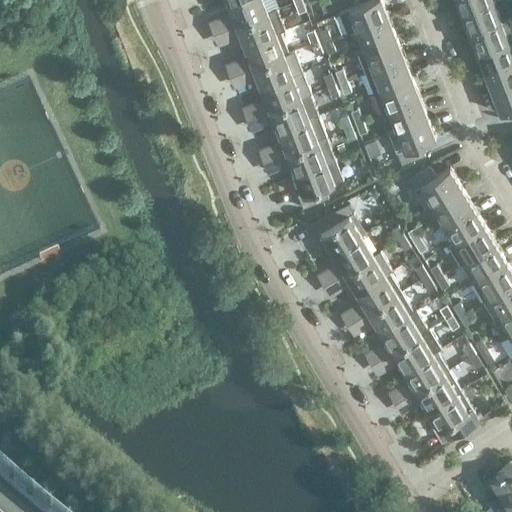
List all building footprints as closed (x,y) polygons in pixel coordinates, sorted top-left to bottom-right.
[(232,12),(228,14),(231,24),(277,6),(279,6),(276,0),(231,0),(228,1),(232,12)] [(303,0),(294,0),(299,11),(306,8),(303,0)] [(329,0),(321,3),(324,11),(336,7),(332,0),(329,0)] [(348,31),(358,27),(389,14),(382,0),(363,0),(339,10),(348,31)] [(458,0),(463,10),(486,0),(458,0)] [(486,0),(463,10),(471,30),(501,18),(493,0),(486,0)] [(277,6),(231,24),(235,33),(240,31),(245,43),(282,29),(286,27),(277,6)] [(213,31),(231,24),(228,14),(209,21),(213,31)] [(358,27),(366,47),(397,35),(389,14),(358,27)] [(471,30),(479,50),(511,36),(511,23),(508,15),(501,18),(471,30)] [(217,40),(235,33),(231,24),(213,31),(217,40)] [(319,29),(324,40),(331,37),(327,26),(319,29)] [(307,31),(311,42),(319,39),(314,28),(307,31)] [(250,55),(244,57),(248,66),(290,50),(282,29),(245,43),(250,55)] [(358,50),(366,71),(405,55),(397,35),(366,47),(358,50)] [(511,36),(479,50),(487,70),(511,59),(511,36)] [(324,40),(328,51),(336,48),(331,37),(324,40)] [(319,39),(311,42),(315,54),(323,51),(319,39)] [(290,50),(248,66),(252,76),(257,74),(261,86),(294,74),(303,70),(294,48),(290,50)] [(366,71),(374,91),(382,88),(413,75),(405,55),(366,71)] [(230,73),(248,66),(244,57),(226,64),(230,73)] [(511,59),(487,70),(495,90),(511,83),(511,59)] [(233,83),(252,76),(248,66),(230,73),(233,83)] [(335,70),(340,81),(347,78),(343,67),(335,70)] [(324,75),(328,86),(336,83),(331,72),(324,75)] [(266,99),(262,101),(266,110),(302,96),(294,74),(261,86),(266,99)] [(382,111),(390,108),(421,96),(413,75),(382,88),(374,91),(382,111)] [(340,81),(344,92),(352,90),(347,78),(340,81)] [(336,83),(328,86),(333,97),(340,94),(336,83)] [(503,110),(511,106),(511,83),(495,90),(503,110)] [(302,96),(266,110),(269,120),(274,118),(279,129),(311,117),(320,113),(312,92),(302,96)] [(390,108),(398,128),(429,116),(421,96),(390,108)] [(247,118),(266,110),(262,101),(243,108),(247,118)] [(352,110),(356,122),(364,119),(359,107),(352,110)] [(250,127),(269,120),(266,110),(247,118),(250,127)] [(340,117),(345,128),(352,125),(348,114),(340,117)] [(391,131),(399,151),(403,163),(426,154),(424,148),(421,143),(437,136),(429,116),(398,128),(391,131)] [(283,141),(278,143),(282,152),(319,138),(311,117),(279,129),(283,141)] [(356,122),(360,133),(368,130),(364,119),(356,122)] [(352,125),(345,128),(349,139),(357,136),(352,125)] [(319,138),(282,152),(286,162),(291,160),(295,170),(335,154),(328,135),(319,138)] [(263,160),(282,152),(278,143),(259,150),(263,160)] [(266,169),(286,162),(282,152),(263,160),(266,169)] [(335,154),(295,170),(299,181),(294,183),(301,200),(303,206),(330,196),(325,185),(344,177),(335,154)] [(426,207),(433,202),(462,185),(451,166),(437,175),(433,169),(430,164),(408,177),(426,207)] [(433,202),(445,221),(474,204),(462,185),(433,202)] [(328,242),(333,251),(362,233),(367,230),(354,210),(349,201),(334,208),(310,222),(314,228),(324,244),(328,242)] [(445,221),(456,240),(485,222),(474,204),(445,221)] [(461,262),(467,258),(496,241),(485,222),(456,240),(450,243),(461,262)] [(392,228),(398,238),(405,234),(399,223),(392,228)] [(407,229),(414,240),(421,235),(414,225),(407,229)] [(338,260),(334,262),(341,272),(374,252),(362,233),(333,251),(338,260)] [(411,244),(405,234),(398,238),(404,248),(411,244)] [(427,246),(421,235),(414,240),(420,250),(427,246)] [(467,258),(478,277),(507,260),(496,241),(467,258)] [(374,252),(341,272),(347,283),(351,281),(357,289),(390,269),(393,267),(381,248),(374,252)] [(474,281),(485,299),(511,282),(511,267),(507,260),(474,281)] [(324,282),(341,272),(334,262),(317,272),(324,282)] [(415,267),(421,277),(428,273),(422,262),(415,267)] [(430,266),(436,277),(443,272),(437,262),(430,266)] [(362,298),(358,301),(364,311),(402,288),(390,269),(357,289),(362,298)] [(330,293),(347,283),(341,272),(324,282),(330,293)] [(450,283),(443,272),(436,277),(443,287),(450,283)] [(435,283),(428,273),(421,277),(428,287),(435,283)] [(496,318),(501,315),(511,308),(511,282),(485,299),(496,318)] [(402,288),(364,311),(371,322),(375,319),(381,328),(414,308),(402,288)] [(453,304),(459,314),(466,310),(460,300),(453,304)] [(347,321),(364,311),(358,301),(341,311),(347,321)] [(439,306),(445,316),(452,312),(446,302),(439,306)] [(386,338),(382,340),(388,351),(422,330),(428,326),(417,307),(414,308),(381,328),(386,338)] [(511,308),(501,315),(511,333),(511,308)] [(472,320),(466,310),(459,314),(465,325),(472,320)] [(354,332),(371,322),(364,311),(347,321),(354,332)] [(459,322),(452,312),(445,316),(452,327),(459,322)] [(422,330),(388,351),(395,361),(399,359),(404,367),(437,347),(437,346),(433,349),(422,330)] [(475,340),(481,351),(488,347),(482,336),(475,340)] [(371,361),(388,351),(382,340),(365,351),(371,361)] [(463,345),(469,355),(476,351),(470,341),(463,345)] [(410,376),(405,379),(412,390),(449,367),(437,347),(404,367),(410,376)] [(481,351),(488,361),(495,357),(488,347),(481,351)] [(378,372),(395,361),(388,351),(371,361),(378,372)] [(476,351),(469,355),(475,366),(482,361),(476,351)] [(449,367),(412,390),(418,401),(423,398),(428,406),(461,386),(449,367)] [(395,400),(412,390),(405,379),(388,389),(395,400)] [(461,387),(428,407),(434,415),(429,418),(440,436),(443,440),(466,426),(480,418),(461,387)] [(402,411),(418,401),(412,390),(395,400),(402,411)] [(497,502),(487,508),(488,511),(511,511),(511,480),(511,479),(491,491),(497,502)]
